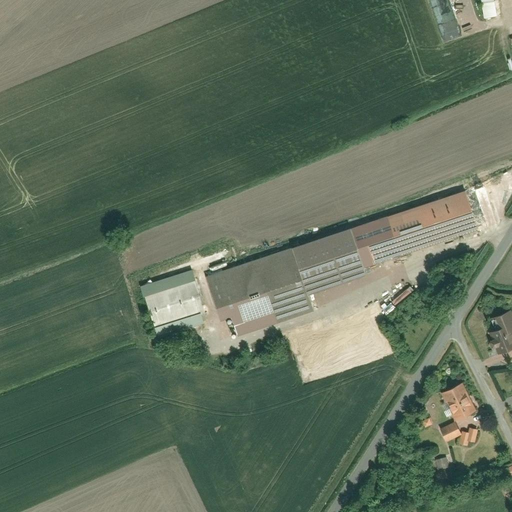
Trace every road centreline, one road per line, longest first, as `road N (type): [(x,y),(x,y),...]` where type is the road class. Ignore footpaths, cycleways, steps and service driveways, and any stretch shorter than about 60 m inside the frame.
road 1 (residential): [(337,511),(454,326)]
road 2 (residential): [(454,326),(511,440)]
